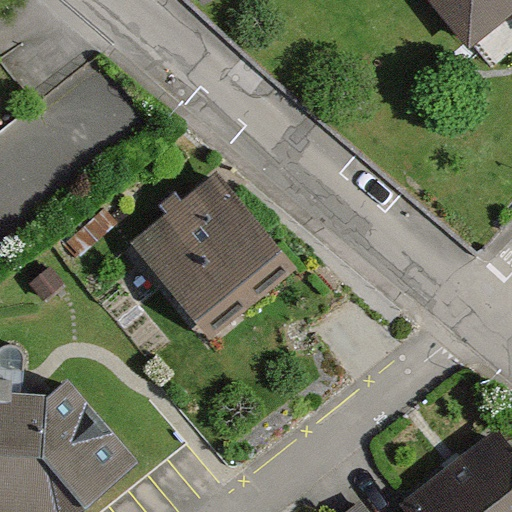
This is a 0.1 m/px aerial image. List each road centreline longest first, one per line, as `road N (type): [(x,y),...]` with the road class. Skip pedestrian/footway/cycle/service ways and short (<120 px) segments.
road 1 (residential): [(472,312),(99,0)]
road 2 (residential): [(249,511),(472,312)]
